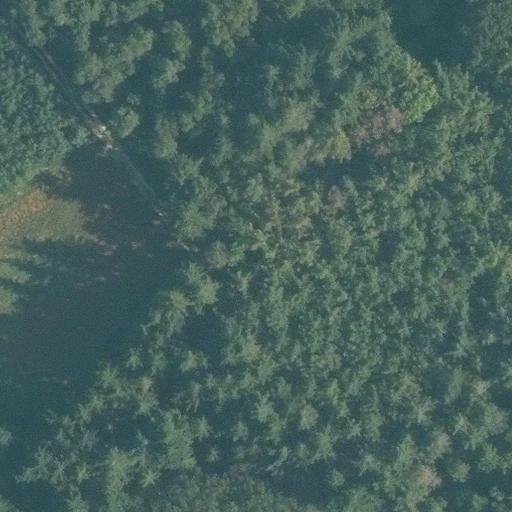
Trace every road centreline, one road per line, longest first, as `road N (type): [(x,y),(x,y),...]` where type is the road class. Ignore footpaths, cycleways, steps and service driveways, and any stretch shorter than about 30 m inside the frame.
road 1 (track): [(0,0),(405,511)]
road 2 (track): [(511,92),(354,0)]
